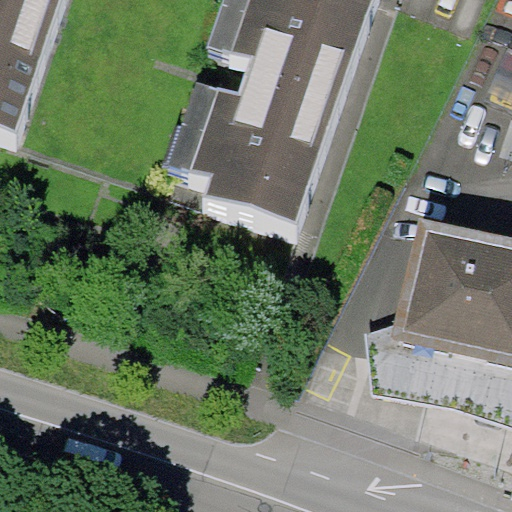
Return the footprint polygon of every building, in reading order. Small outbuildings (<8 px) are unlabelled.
[(0,0),(0,7),(58,27),(67,0),(0,0)] [(254,0),(225,88),(338,125),(379,2),(371,0),(254,0)] [(0,140),(18,146),(58,27),(0,7),(0,140)] [(184,211),(297,248),(338,125),(225,88),(184,211)] [(511,267),(414,244),(394,329),(364,341),(372,403),(406,410),(480,424),(511,433),(511,267)]
